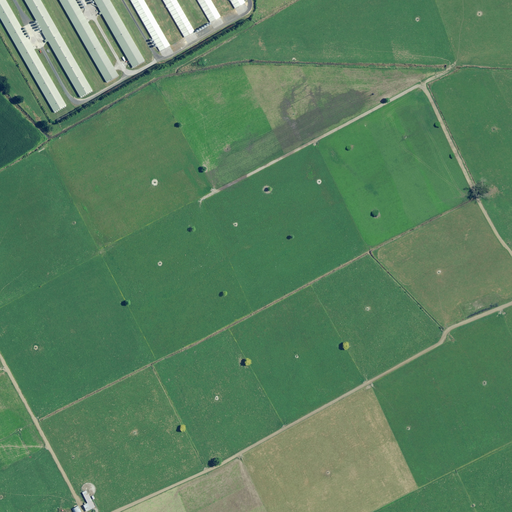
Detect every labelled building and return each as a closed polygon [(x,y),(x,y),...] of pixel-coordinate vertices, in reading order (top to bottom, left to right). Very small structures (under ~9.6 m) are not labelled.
[(55,0),(102,82),(115,75),(72,0),(55,0)] [(88,0),(128,68),(142,60),(107,0),(88,0)] [(126,0),(156,51),(167,44),(142,0),(126,0)] [(160,0),(181,37),(193,30),(175,0),(160,0)] [(218,16),(208,0),(193,0),(207,22),(218,16)] [(226,0),(232,8),(244,1),(242,0),(226,0)] [(211,26),(209,22),(195,31),(198,34),(211,26)] [(88,495),(86,491),(82,493),(87,504),(83,506),(86,511),(95,508),(89,495),(88,495)]
